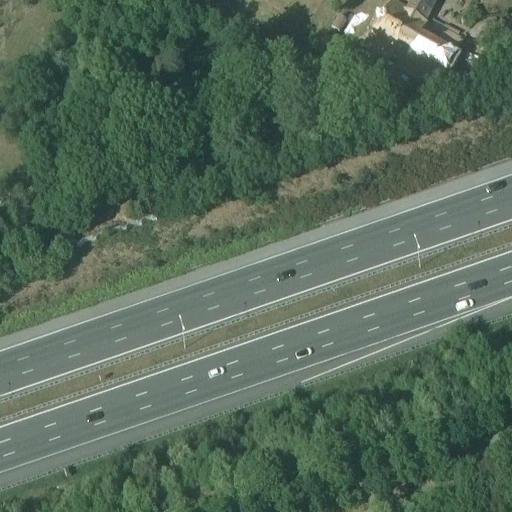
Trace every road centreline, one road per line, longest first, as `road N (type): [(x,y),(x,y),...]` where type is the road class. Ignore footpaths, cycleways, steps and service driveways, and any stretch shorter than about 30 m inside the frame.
road 1 (motorway): [(0,450),(511,274)]
road 2 (motorway): [(511,197),(0,373)]
